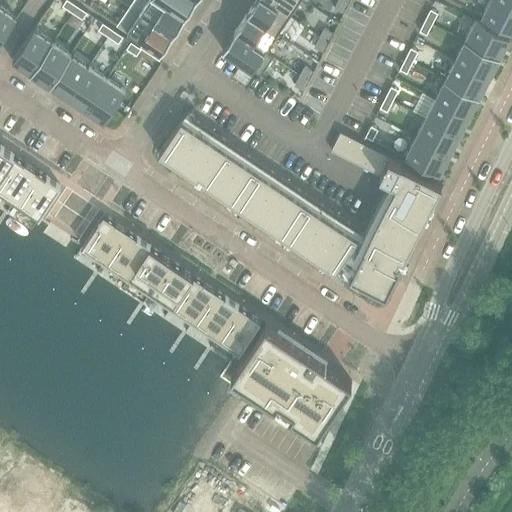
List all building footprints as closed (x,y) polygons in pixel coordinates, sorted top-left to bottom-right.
[(72,11),(77,5),(69,0),(65,0),(62,5),(72,11)] [(80,0),(101,14),(110,0),(80,0)] [(184,17),(159,0),(147,0),(139,12),(172,34),(184,17)] [(159,0),(184,17),(195,0),(159,0)] [(288,15),(266,0),(254,0),(246,13),(276,33),(288,15)] [(309,2),(305,0),(266,0),(288,15),(298,0),(303,0),(308,3),(309,2)] [(346,2),(342,0),(338,0),(334,7),(341,11),(346,2)] [(511,6),(499,0),(489,0),(481,16),(511,31),(511,6)] [(77,5),(72,11),(82,18),(87,11),(77,5)] [(0,40),(16,17),(0,6),(0,40)] [(425,19),(432,23),(437,12),(430,8),(425,19)] [(172,34),(139,12),(127,31),(160,53),(172,34)] [(276,33),(246,13),(234,31),(273,56),(273,55),(265,50),(276,33)] [(432,23),(425,19),(419,30),(426,33),(432,23)] [(475,19),(465,40),(499,57),(509,37),(475,19)] [(108,35),(113,29),(103,22),(98,29),(108,35)] [(324,27),(319,37),(326,40),(331,31),(324,27)] [(31,73),(52,41),(34,29),(12,61),(31,73)] [(113,29),(108,35),(118,42),(123,35),(113,29)] [(273,56),(234,31),(222,49),(260,75),(273,56)] [(326,40),(319,37),(314,46),(322,50),(326,40)] [(489,76),(499,57),(465,40),(455,59),(489,76)] [(49,85),(70,53),(52,41),(31,73),(49,85)] [(136,54),(141,47),(131,41),(126,47),(136,54)] [(405,57),(412,61),(418,50),(410,47),(405,57)] [(67,97),(88,65),(70,53),(49,85),(67,97)] [(407,72),(412,61),(405,57),(399,68),(407,72)] [(479,96),(489,76),(455,59),(445,78),(479,96)] [(246,84),(253,73),(240,64),(233,75),(246,84)] [(85,109),(106,77),(88,65),(67,97),(85,109)] [(311,70),(304,66),(299,75),(307,79),(311,70)] [(307,79),(299,75),(295,85),(302,88),(307,79)] [(104,122),(125,90),(106,77),(85,109),(104,122)] [(469,115),(479,96),(445,78),(435,97),(469,115)] [(385,96),(392,100),(398,89),(391,85),(385,96)] [(387,110),(392,100),(385,96),(380,107),(387,110)] [(460,134),(469,115),(435,97),(425,116),(460,134)] [(185,112),(159,151),(327,263),(335,269),(361,230),(185,112)] [(460,134),(425,116),(415,136),(450,153),(460,134)] [(365,135),(372,139),(378,128),(371,124),(365,135)] [(340,130),(331,149),(396,182),(368,236),(350,273),(386,291),(441,182),(441,181),(389,155),(340,130)] [(450,153),(415,136),(405,156),(439,173),(450,153)] [(0,144),(0,174),(14,154),(0,144)] [(14,154),(0,174),(0,190),(14,200),(35,168),(14,154)] [(35,168),(14,200),(39,217),(60,185),(35,168)] [(104,214),(82,246),(104,260),(125,228),(104,214)] [(125,228),(104,260),(129,277),(150,245),(125,228)] [(150,245),(129,277),(150,291),(171,259),(150,245)] [(171,259),(150,291),(171,305),(193,273),(171,259)] [(193,273),(171,305),(192,320),(214,288),(193,273)] [(214,288),(192,320),(217,336),(238,304),(214,288)] [(238,304),(217,336),(239,351),(261,319),(238,304)] [(265,322),(231,374),(317,432),(352,380),(265,322)]
